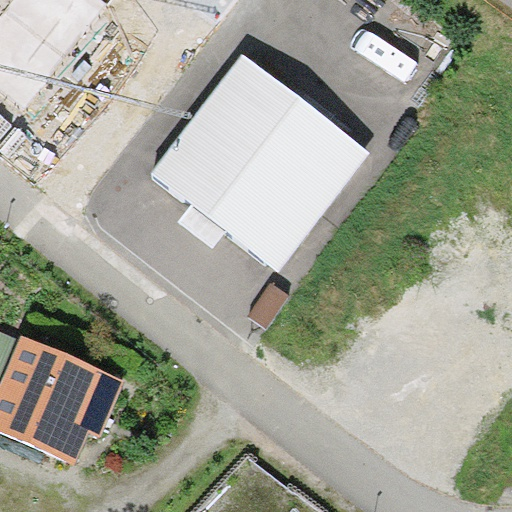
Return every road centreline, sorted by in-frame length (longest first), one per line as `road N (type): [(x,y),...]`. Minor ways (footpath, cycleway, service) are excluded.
road 1 (residential): [(0,192),(412,511)]
road 2 (track): [(270,406),(140,511)]
